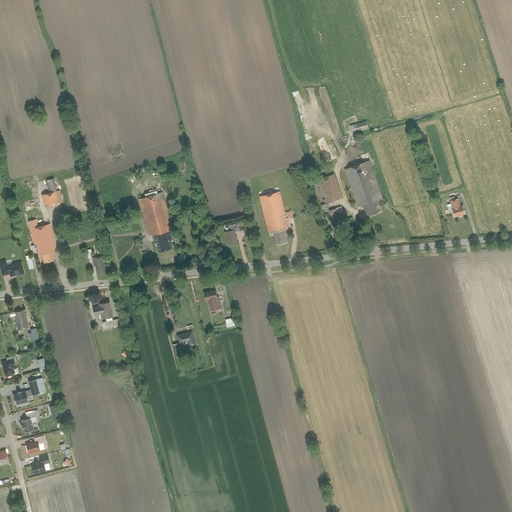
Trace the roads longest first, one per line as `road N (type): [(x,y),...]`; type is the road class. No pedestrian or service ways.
road 1 (secondary): [(0,294),(511,238)]
road 2 (unknown): [(374,253),(368,218),(349,207),(341,185),(348,143)]
